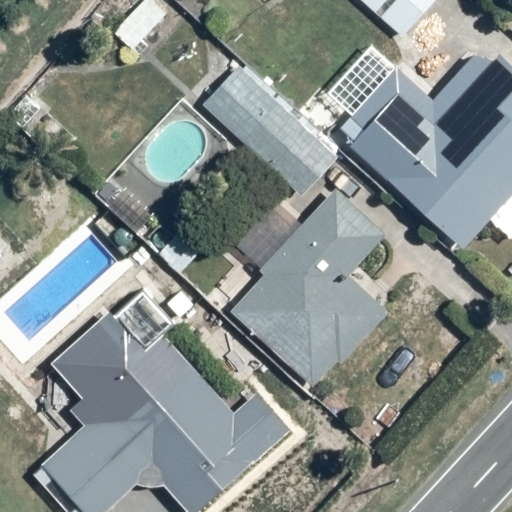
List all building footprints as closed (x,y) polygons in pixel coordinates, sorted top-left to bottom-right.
[(170,10),(158,0),(133,0),(106,33),(132,56),(170,10)] [(433,0),(356,0),(371,12),(401,38),(433,0)] [(363,125),(353,137),(462,243),(511,188),(511,61),(501,52),(470,50),(435,92),(397,64),(348,113),(363,125)] [(337,156),(236,59),(196,100),(297,197),(337,156)] [(225,300),(310,376),(388,303),(349,271),(385,231),(332,181),(225,300)] [(161,479),(188,508),(289,423),(257,389),(235,409),(161,329),(71,405),(85,420),(42,460),(87,511),(94,511),(132,477),(161,479)]
